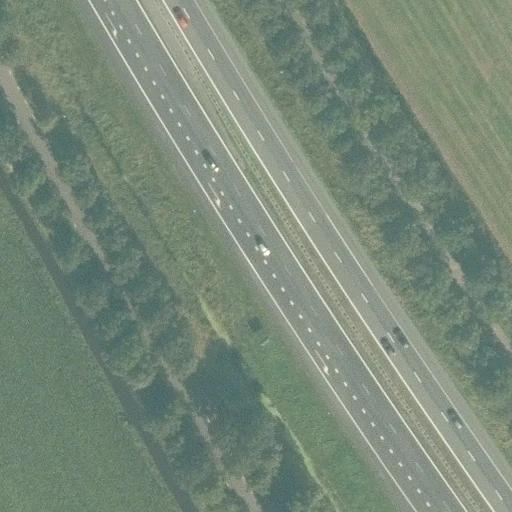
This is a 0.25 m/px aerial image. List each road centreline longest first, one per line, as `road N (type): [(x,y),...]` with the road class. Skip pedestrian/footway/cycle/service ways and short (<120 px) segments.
road 1 (motorway): [(505,511),(311,225),(177,0)]
road 2 (motorway): [(122,0),(439,499)]
road 3 (tertiary): [(246,511),(0,78)]
road 4 (unclassified): [(511,372),(279,0)]
